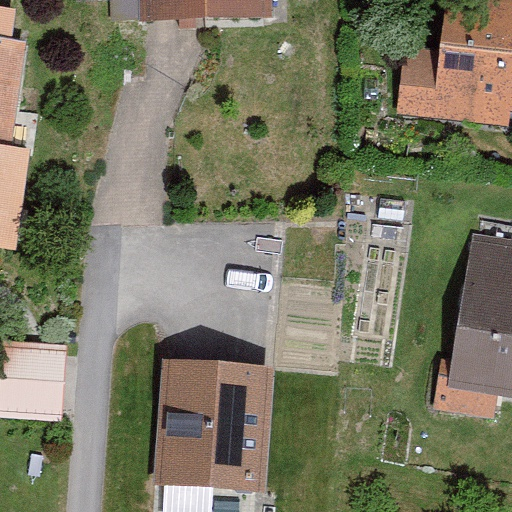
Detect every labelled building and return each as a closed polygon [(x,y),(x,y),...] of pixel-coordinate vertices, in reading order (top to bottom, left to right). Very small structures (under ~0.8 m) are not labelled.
[(142,0),(144,19),(272,12),(271,0),(142,0)] [(511,5),(456,1),(451,56),(413,53),(407,120),(442,123),(443,109),(511,115),(511,5)] [(0,260),(23,263),(34,157),(20,155),(31,48),(18,47),(22,17),(0,14),(0,260)] [(449,365),(441,417),(500,426),(504,401),(511,402),(511,245),(485,241),(466,368),(449,365)] [(2,412),(67,415),(71,338),(6,335),(2,412)] [(177,370),(171,492),(273,497),(278,375),(177,370)]
